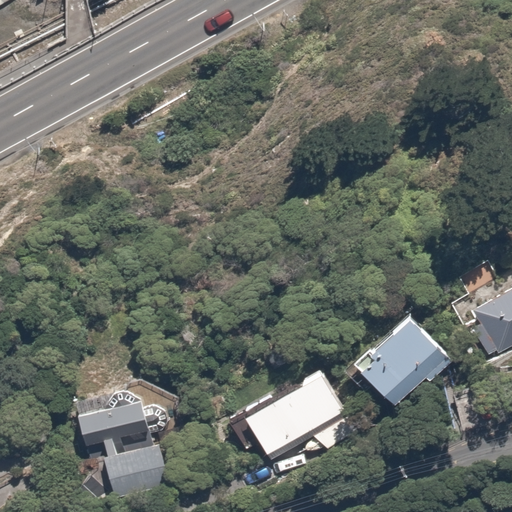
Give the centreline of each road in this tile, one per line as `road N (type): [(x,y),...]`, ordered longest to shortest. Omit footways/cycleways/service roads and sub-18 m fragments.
road 1 (secondary): [(228,0),(0,127)]
road 2 (residential): [(309,511),(511,434)]
